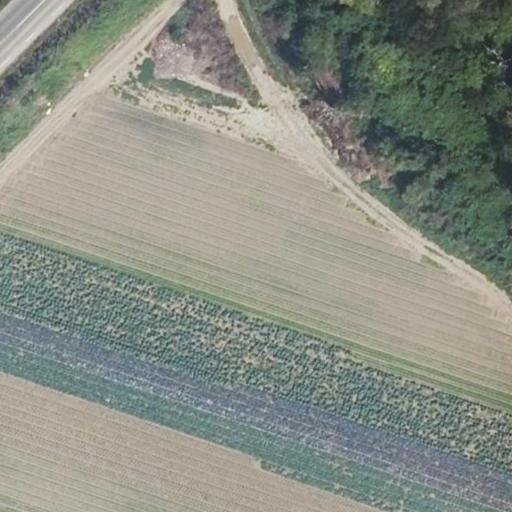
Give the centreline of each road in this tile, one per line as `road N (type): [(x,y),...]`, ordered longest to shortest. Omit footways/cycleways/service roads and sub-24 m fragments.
road 1 (track): [(243,0),(268,49),(511,280)]
road 2 (track): [(0,185),(178,0)]
